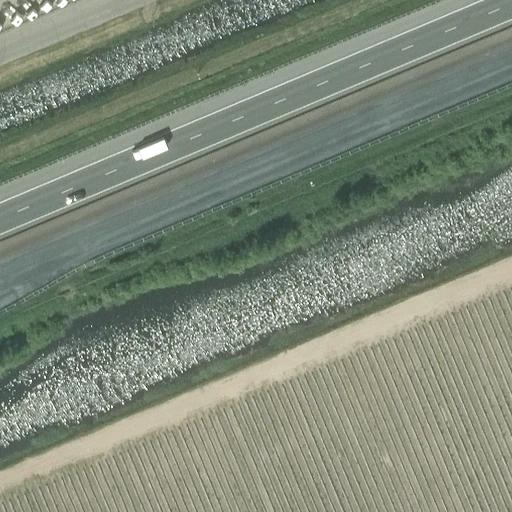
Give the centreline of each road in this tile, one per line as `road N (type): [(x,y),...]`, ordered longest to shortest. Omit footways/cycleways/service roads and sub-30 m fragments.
road 1 (track): [(511,270),(0,485)]
road 2 (motorway): [(0,264),(511,49)]
road 3 (motorway): [(511,4),(0,219)]
road 4 (unclassified): [(0,57),(137,0)]
